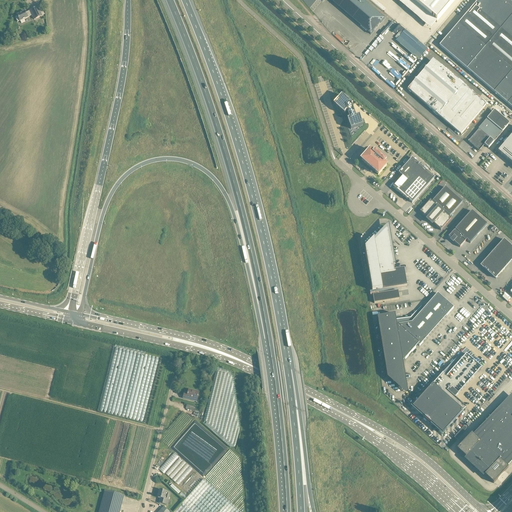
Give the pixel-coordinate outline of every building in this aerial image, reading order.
[(321,0),(322,1),(322,0),(330,0),(371,34),(384,19),(362,0),(321,0)] [(412,0),(437,21),(454,0),(412,0)] [(478,0),(439,46),(465,68),(511,13),(511,3),(508,0),(478,0)] [(41,15),(40,12),(39,11),(37,7),(30,11),(31,12),(26,14),(25,12),(17,15),(18,16),(15,17),(17,22),(20,21),(21,23),(25,21),(24,19),(28,18),(28,17),(32,15),(34,19),(41,15)] [(511,13),(465,68),(511,107),(511,13)] [(461,135),(486,105),(437,63),(411,93),(461,135)] [(363,126),(360,116),(356,117),(352,106),(353,106),(344,98),(342,96),(333,105),(336,107),(344,115),(347,112),(349,119),(347,120),(351,130),(363,126)] [(494,111),(468,142),(479,151),(484,145),(489,148),(510,123),(494,111)] [(511,135),(498,152),(511,163),(511,135)] [(373,154),(370,152),(371,151),(370,151),(362,161),(371,169),(371,170),(372,169),(374,171),(373,172),(374,172),(374,171),(378,175),(387,166),(386,165),(386,166),(384,164),(386,162),(375,152),(373,154)] [(412,203),(435,178),(412,158),(399,173),(399,174),(399,173),(402,176),(392,188),(400,194),(401,194),(404,197),(407,201),(408,200),(412,203)] [(433,223),(441,231),(451,219),(449,218),(462,203),(445,188),(432,202),(430,201),(420,212),(428,219),(428,220),(432,224),(433,223)] [(470,244),(487,225),(472,211),(455,230),(455,231),(448,237),(451,240),(452,239),(454,241),(454,242),(460,248),(466,241),(465,241),(466,240),(470,244)] [(392,255),(388,228),(375,241),(374,239),(365,248),(374,303),(399,299),(398,291),(393,292),(392,288),(407,286),(404,268),(394,270),(393,260),(395,260),(394,254),(392,255)] [(511,247),(504,240),(481,266),(482,267),(494,278),(496,279),(511,260),(511,247)] [(419,346),(454,308),(438,294),(424,309),(421,306),(410,318),(396,320),(395,314),(377,317),(378,318),(379,318),(389,378),(409,355),(410,356),(413,353),(412,352),(418,345),(419,346)] [(466,408),(461,402),(455,398),(482,368),(467,354),(470,351),(466,347),(443,373),(416,403),(415,402),(415,403),(416,403),(413,407),(424,417),(423,418),(424,418),(431,424),(430,425),(431,425),(431,424),(443,434),(446,430),(447,431),(446,430),(466,408)] [(197,400),(198,398),(199,393),(189,390),(188,394),(185,393),(183,398),(190,400),(191,398),(197,400)] [(461,446),(457,449),(466,457),(467,456),(486,474),(485,475),(494,483),(498,479),(497,477),(503,470),(505,472),(508,468),(507,467),(511,461),(511,407),(508,412),(501,406),(500,405),(495,410),(496,411),(475,434),(473,432),(461,446)] [(159,469),(183,490),(198,474),(174,453),(159,469)] [(240,511),(203,479),(174,511),(169,511),(164,507),(159,511),(240,511)] [(170,493),(165,492),(160,490),(158,498),(160,499),(159,503),(167,505),(170,493)] [(99,511),(120,511),(124,496),(120,495),(105,491),(100,509),(99,511)]
